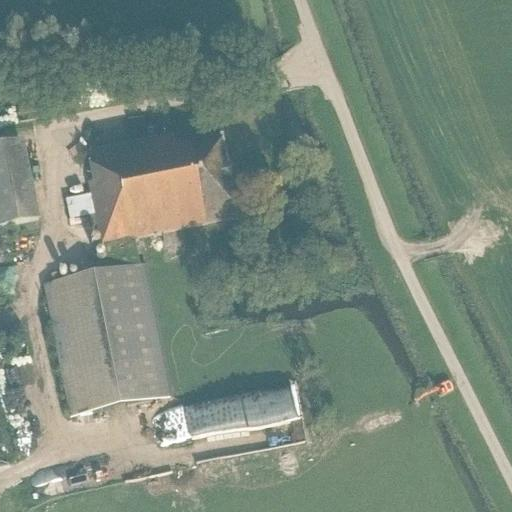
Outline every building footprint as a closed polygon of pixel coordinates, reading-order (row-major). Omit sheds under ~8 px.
[(0,144),(31,139),(28,120),(0,124),(0,144)] [(134,241),(238,220),(221,135),(200,140),(201,143),(177,147),(175,137),(87,154),(93,184),(89,185),(95,217),(89,218),(91,228),(98,227),(102,247),(108,276),(44,289),(70,417),(169,397),(143,269),(140,269),(134,241)] [(0,229),(13,227),(35,222),(39,222),(23,142),(0,147),(0,229)] [(35,222),(13,227),(15,234),(36,230),(35,222)] [(0,361),(28,356),(26,345),(0,350),(0,361)] [(309,438),(297,379),(256,388),(263,421),(245,425),(251,450),(309,438)]
